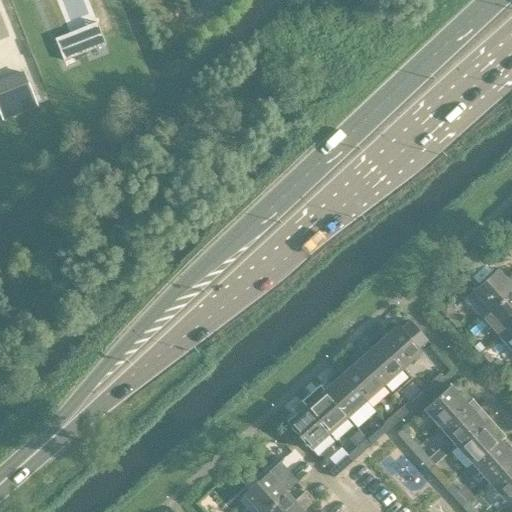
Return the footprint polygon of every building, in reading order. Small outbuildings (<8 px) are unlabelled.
[(73,39),(57,45),(63,61),(105,44),(99,29),(73,39)] [(30,92),(0,104),(0,112),(3,119),(36,106),(30,92)] [(455,266),(468,281),(470,279),(486,264),(473,249),(455,266)] [(481,319),(489,312),(488,312),(511,290),(511,274),(507,280),(497,269),(477,287),(470,279),(468,281),(466,282),(473,290),(471,292),(471,293),(464,299),(464,300),(465,300),(481,318),(481,319)] [(511,290),(488,312),(489,312),(505,331),(511,324),(511,290)] [(378,342),(403,369),(421,353),(421,354),(422,353),(419,349),(428,342),(409,321),(400,328),(393,320),(387,325),(391,330),(379,341),(378,342)] [(511,324),(505,331),(497,337),(498,338),(511,353),(511,324)] [(378,342),(379,341),(375,336),(369,341),(373,346),(361,358),(360,358),(384,385),(403,369),(378,342)] [(366,402),(384,385),(360,358),(361,358),(356,353),(350,358),(355,363),(342,374),(366,402)] [(324,390),(323,390),(348,418),(357,428),(375,412),(366,402),(342,374),(338,369),(332,374),(336,379),(324,390)] [(430,393),(445,379),(440,373),(425,387),(430,393)] [(305,407),(329,434),(348,418),(323,390),(324,390),(319,385),(301,401),(305,406),(305,407)] [(424,411),(440,429),(467,404),(468,405),(472,400),(466,393),(461,393),(459,395),(451,386),(451,385),(423,410),(424,411)] [(426,396),(421,390),(406,403),(411,409),(426,396)] [(467,404),(440,429),(456,447),(484,423),(489,419),(472,400),(468,405),(467,404)] [(305,406),(301,401),(294,408),(293,413),(295,415),(287,423),(287,422),(286,423),(311,451),(311,450),(329,434),(305,407),(305,406)] [(388,419),(393,425),(408,412),(403,406),(388,419)] [(484,423),(456,447),(472,465),(500,441),(505,437),(489,419),(484,423)] [(390,428),(384,422),(369,435),(375,441),(390,428)] [(405,432),(399,437),(413,452),(419,447),(405,432)] [(371,445),(366,439),(351,452),(356,458),(371,445)] [(511,462),(511,453),(511,454),(500,441),(472,465),(489,484),(511,462)] [(422,451),(416,456),(429,471),(435,466),(422,451)] [(333,468),(338,474),(353,461),(348,455),(333,468)] [(511,495),(511,462),(489,484),(505,502),(511,495)] [(277,464),(242,495),(257,511),(262,511),(286,492),(296,482),(288,473),(286,475),(277,464)] [(438,469),(432,474),(445,489),(451,484),(438,469)] [(462,507),(468,502),(455,487),(449,493),(462,507)] [(295,501),(286,492),(262,511),(300,511),(303,511),(313,501),(305,492),(295,501)] [(476,511),(468,502),(462,507),(466,511),(476,511)]
